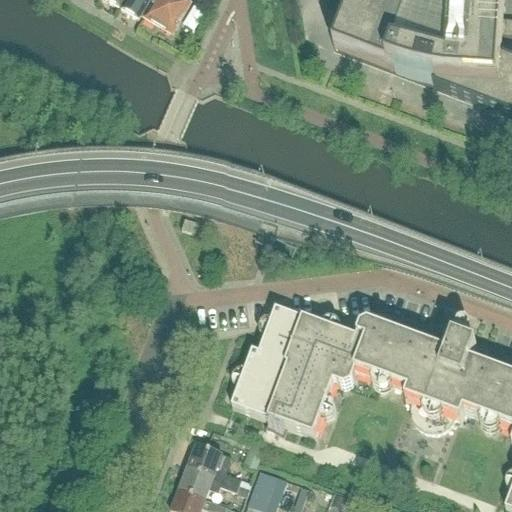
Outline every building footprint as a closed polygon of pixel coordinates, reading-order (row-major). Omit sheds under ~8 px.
[(101,0),(100,3),(118,14),(126,0),(101,0)] [(126,0),(118,14),(137,25),(151,0),(126,0)] [(155,0),(142,23),(154,30),(164,36),(170,37),(172,37),(188,9),(180,4),(182,0),(155,0)] [(354,0),(334,55),(511,122),(511,66),(494,60),(495,41),(511,42),(511,26),(497,25),(498,0),(354,0)] [(198,230),(183,225),(180,235),(195,239),(198,230)] [(511,511),(511,384),(487,375),(482,373),(488,357),(466,349),(471,337),(471,336),(471,335),(471,334),(470,333),(470,332),(469,331),(467,330),(468,329),(466,329),(466,330),(465,329),(464,329),(462,329),(461,330),(459,331),(459,332),(454,345),(433,337),(427,352),(382,335),(369,331),(362,334),(358,346),(277,316),(260,360),(254,358),(233,414),(270,427),(266,436),(285,442),(288,434),(315,444),(335,391),(345,395),(353,391),(358,379),(409,398),(406,406),(413,409),(412,413),(411,418),(412,421),(413,426),(415,430),(418,434),(422,437),(426,439),(431,440),(436,440),(439,439),(444,438),(447,436),(450,433),(453,430),(455,425),(462,428),(465,419),(511,436),(511,499),(507,511),(511,511)] [(198,451),(189,473),(216,483),(215,484),(223,487),(220,494),(236,500),(242,486),(225,480),(232,463),(198,451)] [(247,453),(240,473),(252,477),(259,457),(247,453)] [(189,473),(181,496),(207,506),(215,484),(216,483),(189,473)] [(267,507),(278,511),(287,487),(276,483),(267,507)] [(207,506),(181,496),(175,511),(220,511),(207,507),(207,506)] [(301,496),(295,511),(302,511),(307,499),(301,496)]
